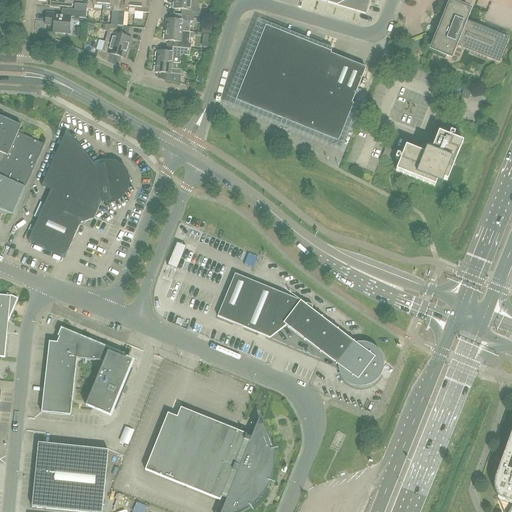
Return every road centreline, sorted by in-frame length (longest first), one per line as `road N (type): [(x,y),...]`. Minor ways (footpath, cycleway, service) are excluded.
road 1 (unclassified): [(187,153),(238,5),(261,3),(374,33),(393,0)]
road 2 (unclassified): [(285,511),(315,424),(296,389),(134,322)]
road 3 (tertiary): [(244,191),(326,263),(453,323)]
road 4 (tertiary): [(460,304),(341,258),(244,191)]
road 5 (unclassified): [(8,511),(25,343),(46,285)]
road 6 (tertiary): [(187,153),(61,84),(0,74)]
road 7 (primary): [(453,323),(377,511)]
road 8 (primary): [(406,511),(477,333)]
road 9 (unclassified): [(187,153),(165,172),(111,312)]
road 10 (unclassified): [(134,322),(186,187),(187,153)]
road 11 (primary): [(511,175),(460,304)]
